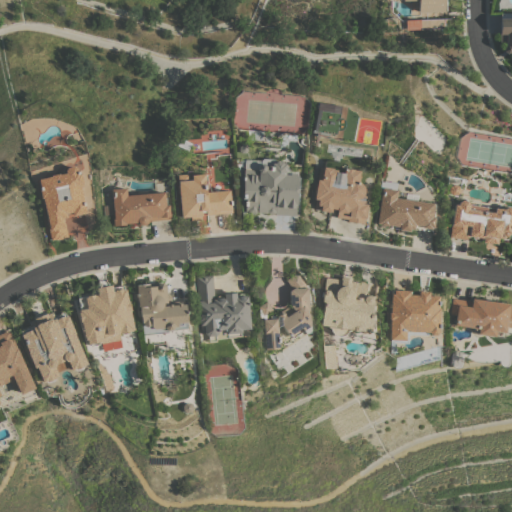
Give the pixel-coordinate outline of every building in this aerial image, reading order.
[(417,12),(417,0),(442,0),(443,11),(417,12)] [(511,51),(510,53),(507,53),(504,50),(504,47),(506,44),(506,41),(500,41),(500,18),(501,18),(501,12),(511,12),(511,51)] [(444,18),(444,27),(402,29),(402,20),(444,18)] [(317,109),(339,113),(338,117),(341,118),(343,120),(344,122),(344,124),(344,126),(342,128),(340,130),(336,129),(335,134),(313,130),(317,109)] [(191,143),(188,150),(177,145),(181,138),(191,143)] [(237,146),(240,143),(244,144),(246,146),(246,150),(243,153),(239,153),(237,150),(237,146)] [(263,158),(274,158),(276,161),(281,161),(283,163),(285,163),(290,170),(297,171),(295,215),(275,214),(275,213),(273,213),(268,213),(268,212),(256,212),(256,213),(246,212),(246,205),(245,205),(245,200),(246,201),(246,198),(243,198),(245,158),(261,158),(261,160),(263,158)] [(42,197),(41,197),(39,189),(40,189),(38,178),(50,176),(50,175),(59,173),(59,174),(65,172),(64,169),(66,167),(73,165),(76,167),(76,169),(78,169),(79,172),(80,172),(83,183),(82,183),(82,186),(80,186),(85,212),(72,215),(71,211),(65,213),(66,217),(63,217),(67,236),(63,237),(64,238),(55,240),(55,239),(51,239),(42,197)] [(318,179),(322,179),(324,166),(333,168),(332,169),(337,169),(336,171),(343,172),(344,168),(359,170),(358,181),(360,182),(362,185),(363,187),(364,190),(363,195),(365,195),(365,197),(364,197),(364,200),(364,202),(362,201),(362,203),(367,203),(364,223),(348,221),(348,218),(336,217),(338,208),(332,208),(331,211),(315,209),(316,198),(315,198),(318,179)] [(177,174),(188,173),(188,179),(191,179),(191,174),(204,173),(206,191),(229,189),(231,209),(230,209),(230,212),(207,215),(206,212),(206,211),(200,211),(201,219),(191,220),(190,216),(181,217),(177,174)] [(397,189),(396,197),(405,198),(406,192),(418,194),(417,200),(433,203),(431,216),(434,217),(432,231),(414,228),(414,229),(410,228),(409,231),(399,229),(399,228),(390,227),(391,225),(388,225),(388,226),(380,225),(380,223),(377,223),(382,187),(383,187),(384,180),(398,182),(396,189),(397,189)] [(457,184),(460,188),(459,193),(456,195),(451,194),(449,191),(449,187),(453,184),(457,184)] [(125,223),(125,224),(113,225),(112,218),(114,218),(113,213),(105,214),(104,204),(112,203),(111,189),(126,187),(126,195),(164,191),(165,204),(168,204),(169,219),(148,221),(147,222),(146,223),(145,224),(143,224),(141,224),(139,224),(138,223),(137,222),(138,227),(130,227),(129,222),(125,223)] [(479,241),(474,240),(473,236),(469,236),(469,239),(450,236),(455,204),(458,204),(458,202),(461,200),(467,201),(469,203),(503,208),(505,206),(511,207),(511,208),(511,218),(510,234),(507,234),(507,235),(506,236),(505,236),(504,236),(503,236),(502,235),(501,233),(500,233),(499,238),(497,238),(496,244),(482,242),(483,238),(479,241)] [(215,339),(210,340),(210,335),(208,335),(205,333),(205,331),(201,332),(200,319),(199,319),(199,315),(200,315),(196,276),(212,274),(215,298),(217,298),(216,296),(222,295),(222,297),(224,297),(223,293),(235,292),(236,297),(238,296),(237,294),(243,293),(243,296),(247,295),(250,328),(241,329),(241,332),(226,333),(225,329),(219,329),(219,332),(216,335),(215,335),(215,339)] [(265,349),(263,317),(260,317),(260,308),(259,307),(266,301),(272,309),(266,313),(267,319),(276,318),(279,310),(290,304),(289,290),(292,289),(286,279),(294,274),(299,275),(307,287),(309,309),(306,310),(309,315),(310,330),(305,333),(305,332),(275,353),(272,349),(265,349)] [(358,330),(357,331),(356,331),(353,330),(353,329),(348,328),(348,331),(347,333),(346,334),(342,336),(340,336),(339,336),(337,336),(335,335),(333,334),(332,332),(331,331),(331,330),(331,328),(332,326),(321,324),(324,301),(323,301),(326,277),(341,279),(341,276),(353,278),(352,281),(367,283),(366,292),(367,292),(368,294),(370,295),(371,295),(372,296),(373,297),(373,299),(374,299),(371,313),(372,313),(373,314),(373,315),(373,316),(373,317),(372,317),(370,332),(358,330)] [(172,328),(171,330),(143,334),(136,285),(139,284),(139,282),(144,281),(145,284),(162,281),(166,285),(166,293),(167,293),(169,293),(170,295),(171,296),(171,301),(184,300),(185,310),(186,310),(187,313),(185,313),(186,327),(172,328)] [(87,344),(86,339),(84,339),(81,321),(79,321),(77,312),(79,312),(78,309),(80,309),(78,297),(94,294),(94,295),(97,294),(95,287),(111,284),(111,287),(123,284),(124,289),(125,288),(127,300),(128,300),(130,310),(130,311),(133,330),(130,330),(128,333),(122,335),(119,333),(120,339),(101,343),(101,340),(96,344),(92,345),(89,343),(87,344)] [(390,339),(391,319),(390,319),(390,312),(391,312),(392,293),(394,293),(394,290),(410,290),(410,294),(418,294),(418,291),(429,291),(429,295),(439,295),(439,307),(440,307),(439,331),(436,335),(431,334),(428,332),(428,334),(408,333),(408,342),(397,342),(397,350),(391,350),(391,339),(390,339)] [(455,325),(456,314),(451,313),(453,298),(471,300),(472,298),(509,303),(509,307),(511,307),(511,332),(505,332),(504,337),(471,333),(472,327),(455,325)] [(55,365),(54,366),(57,375),(55,376),(54,379),(53,381),(51,382),(50,382),(48,382),(44,381),(42,382),(36,367),(34,367),(20,334),(22,333),(20,330),(31,326),(29,321),(34,319),(33,318),(46,312),(47,314),(52,312),(54,316),(64,312),(66,315),(67,315),(75,333),(74,333),(86,363),(84,364),(83,367),(81,369),(79,370),(77,370),(73,369),(71,370),(67,361),(66,361),(63,360),(55,363),(55,365)] [(33,387),(19,393),(16,387),(12,389),(8,380),(0,384),(0,332),(8,329),(33,387)] [(335,367),(324,368),(322,345),(334,344),(335,367)] [(100,363),(102,367),(105,368),(106,372),(109,372),(114,387),(105,391),(95,365),(100,363)] [(184,403),(189,403),(192,406),(192,410),(189,413),(184,413),(182,410),(181,407),(184,403)]
